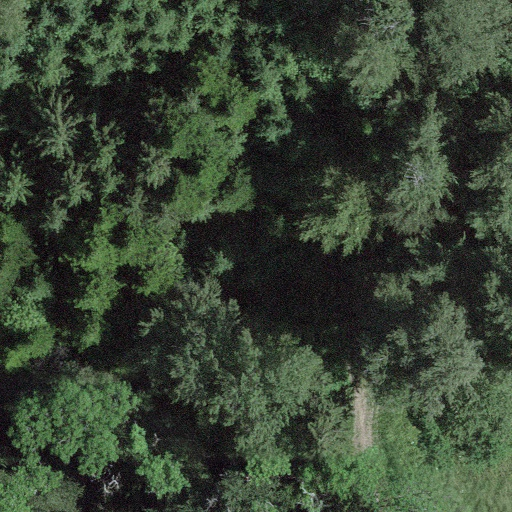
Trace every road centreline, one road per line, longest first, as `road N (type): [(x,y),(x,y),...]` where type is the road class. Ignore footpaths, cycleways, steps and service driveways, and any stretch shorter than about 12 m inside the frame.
road 1 (track): [(318,0),(318,145),(389,384)]
road 2 (track): [(389,384),(417,511)]
road 3 (track): [(389,384),(511,346)]
